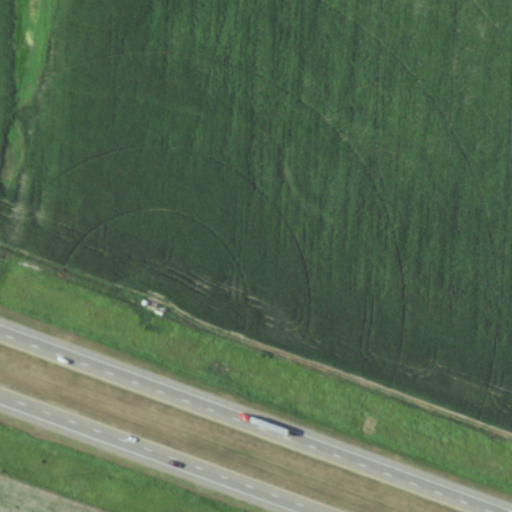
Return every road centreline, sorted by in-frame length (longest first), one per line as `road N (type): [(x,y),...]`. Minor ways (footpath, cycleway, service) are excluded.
road 1 (motorway): [(491,511),(0,333)]
road 2 (motorway): [(0,395),(319,511)]
